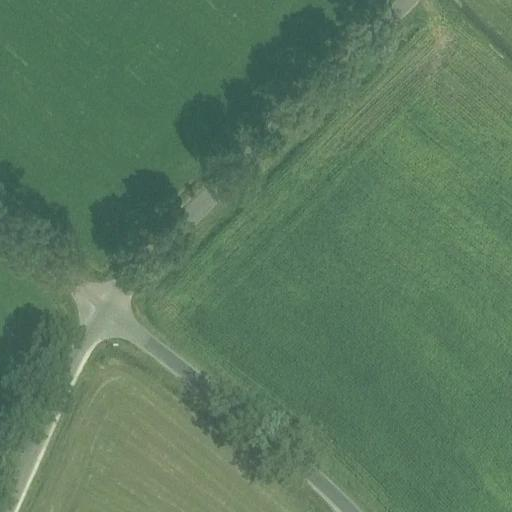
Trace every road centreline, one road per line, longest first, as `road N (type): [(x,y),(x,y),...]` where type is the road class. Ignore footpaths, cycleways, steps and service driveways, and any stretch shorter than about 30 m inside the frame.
road 1 (unclassified): [(104,310),(404,0)]
road 2 (unclassified): [(349,511),(283,449),(104,310)]
road 3 (unclassified): [(7,511),(104,310)]
road 4 (unclassified): [(104,310),(0,228)]
